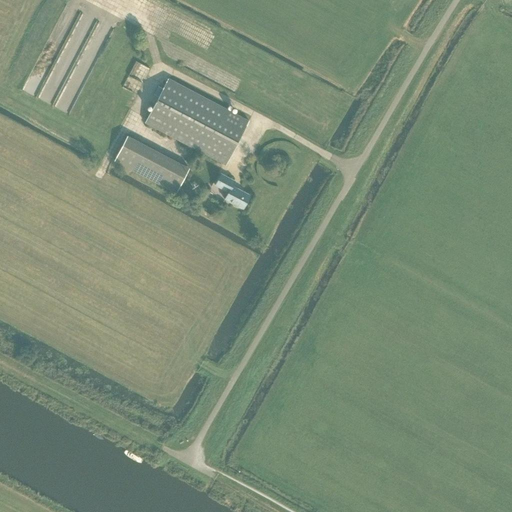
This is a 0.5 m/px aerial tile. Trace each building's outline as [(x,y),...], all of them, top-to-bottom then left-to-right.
[(144,13),(148,0),(133,0),(131,9),(144,13)] [(182,16),(174,35),(204,47),(211,29),(182,16)] [(50,59),(38,54),(31,69),(44,74),(50,59)] [(142,78),(144,71),(140,70),(143,63),(133,59),(128,72),(142,78)] [(34,93),(39,85),(36,83),(40,77),(31,71),(22,85),(34,93)] [(219,84),(235,91),(239,80),(224,73),(219,84)] [(248,121),(168,79),(145,123),(225,165),(248,121)] [(190,168),(127,135),(113,161),(176,194),(190,168)] [(171,147),(181,152),(183,145),(174,141),(171,147)] [(235,181),(221,174),(215,186),(228,193),(224,200),(242,209),(250,196),(232,186),(235,181)]
